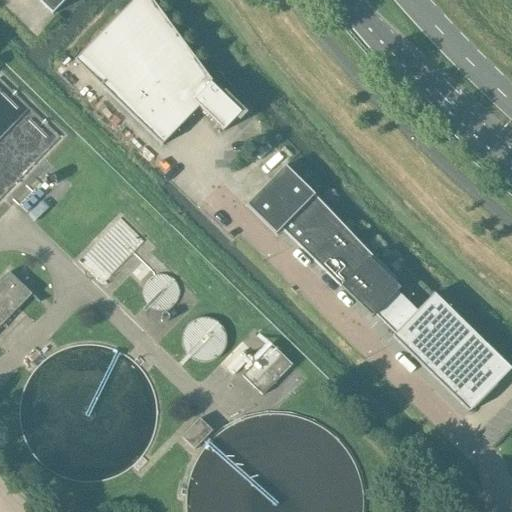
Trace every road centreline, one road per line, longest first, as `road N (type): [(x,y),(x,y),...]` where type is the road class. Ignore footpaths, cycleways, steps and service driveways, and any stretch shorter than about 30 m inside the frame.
road 1 (unknown): [(507,511),(487,469),(178,157)]
road 2 (primary): [(340,0),(511,167)]
road 3 (primary): [(511,105),(409,0)]
